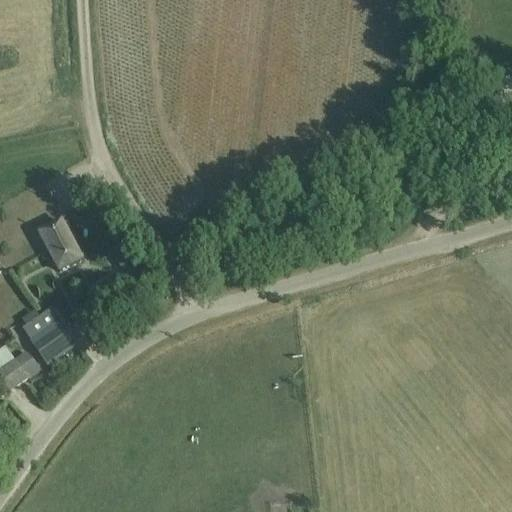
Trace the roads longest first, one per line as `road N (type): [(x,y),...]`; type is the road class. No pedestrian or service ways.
road 1 (unclassified): [(0,498),(81,389),(134,346),(274,289),(511,219)]
road 2 (track): [(202,314),(120,204),(100,158),(82,0)]
